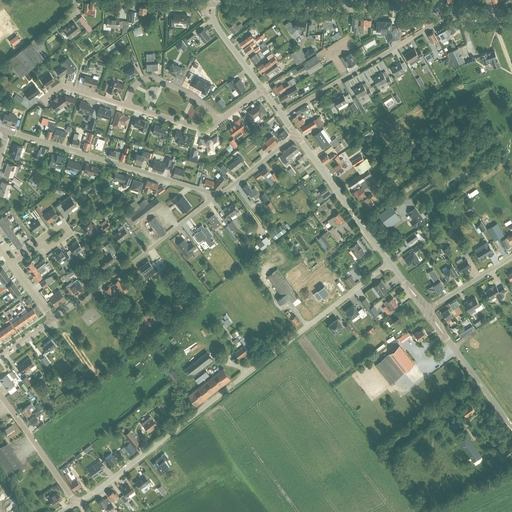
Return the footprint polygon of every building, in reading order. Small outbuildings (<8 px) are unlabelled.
[(84,15),(87,15),(92,16),(92,10),(92,8),(95,9),(95,1),(94,0),(93,0),(92,0),(90,0),(89,3),(85,3),(84,15)] [(170,25),(170,26),(174,26),(174,24),(174,22),(187,23),(187,24),(191,24),(191,18),(187,18),(187,15),(187,14),(183,14),(183,15),(181,15),(181,14),(174,14),(174,17),(170,16),(170,18),(170,25)] [(85,28),(88,26),(82,16),(78,19),(85,28)] [(325,16),(324,28),(331,29),(332,22),(332,16),(325,16)] [(103,24),(103,30),(110,30),(110,27),(122,27),(122,35),(127,32),(127,25),(122,25),(123,23),(123,21),(119,20),(119,19),(107,18),(107,24),(103,24)] [(371,20),(367,20),(367,19),(361,18),(361,26),(360,26),(359,33),(363,33),(364,26),(371,26),(371,20)] [(305,31),(306,20),(301,20),(295,20),(295,19),(294,19),(294,20),(294,22),(291,22),(289,22),(287,23),(285,25),(292,33),(297,29),(299,29),(299,30),(305,31)] [(377,24),(373,24),(373,30),(376,30),(381,31),(381,34),(386,34),(388,42),(399,39),(396,26),(392,26),(392,21),(387,21),(382,20),(382,21),(377,20),(377,24)] [(74,35),(81,30),(74,22),(67,27),(66,26),(63,29),(68,37),(73,33),(74,35)] [(239,28),(243,26),(240,23),(237,25),(235,22),(229,26),(233,32),(239,28)] [(399,35),(402,35),(402,29),(403,29),(403,30),(408,30),(408,22),(400,22),(400,24),(398,24),(397,29),(399,29),(399,35)] [(446,26),(444,27),(446,32),(445,33),(447,36),(446,37),(448,40),(451,38),(450,36),(449,35),(456,31),(452,24),(451,22),(446,25),(446,26)] [(446,32),(444,27),(441,29),(440,28),(438,29),(438,30),(437,31),(441,38),(440,38),(443,43),(448,40),(446,37),(447,36),(445,33),(446,32)] [(204,42),(211,37),(208,34),(209,34),(206,31),(204,28),(198,33),(204,42)] [(256,38),(260,34),(256,29),(252,32),(256,38)] [(434,41),(439,49),(441,47),(434,33),(428,36),(432,43),(434,41)] [(243,41),(240,43),(241,45),(243,47),(247,44),(253,39),(255,38),(252,34),(249,36),(243,41)] [(10,40),(14,45),(20,40),(16,35),(10,40)] [(366,45),(367,48),(377,43),(376,40),(366,45)] [(252,47),(256,45),(253,42),(244,49),(247,54),(253,49),(252,47)] [(19,76),(42,59),(30,43),(7,60),(19,76)] [(266,46),(260,50),(264,55),(270,51),(266,46)] [(291,53),(297,63),(305,58),(299,48),(291,53)] [(315,52),(313,48),(308,52),(307,51),(304,53),(307,58),(315,52)] [(455,66),(465,61),(458,48),(456,49),(453,50),(448,53),(455,66)] [(405,55),(409,63),(419,56),(420,58),(424,56),(420,49),(417,52),(415,49),(410,51),(411,52),(405,55)] [(495,68),(500,65),(494,50),(490,52),(490,51),(487,52),(488,53),(486,53),(486,52),(481,53),(485,63),(492,61),(495,68)] [(259,51),(250,58),(254,63),(260,59),(263,56),(259,51)] [(349,54),(343,58),(346,62),(349,67),(352,65),(356,63),(352,57),(355,55),(354,52),(351,54),(350,54),(349,54)] [(267,57),(269,60),(270,61),(264,64),(263,63),(257,67),(261,72),(278,61),(272,53),(267,57)] [(434,59),(430,53),(424,56),(429,63),(434,59)] [(131,54),(128,56),(133,64),(136,62),(131,54)] [(316,54),(296,67),(299,72),(306,67),(310,73),(323,65),(316,54)] [(154,58),(154,56),(150,57),(146,57),(146,59),(147,63),(146,63),(146,66),(147,70),(153,69),(155,69),(159,69),(159,65),(158,63),(155,63),(154,60),(154,58)] [(56,72),(60,77),(67,72),(69,74),(67,80),(74,81),(76,74),(74,70),(77,68),(69,57),(60,64),(61,63),(63,67),(56,72)] [(397,65),(391,68),(395,76),(401,72),(402,73),(405,71),(405,70),(407,68),(404,62),(401,64),(400,62),(396,64),(397,65)] [(268,69),(261,73),(266,80),(270,77),(268,74),(269,74),(268,72),(270,71),(271,72),(278,67),(279,66),(276,63),(273,65),(268,69)] [(173,64),(169,71),(178,76),(177,76),(181,78),(186,69),(182,67),(181,68),(176,65),(176,64),(174,64),(173,64)] [(125,72),(129,78),(138,72),(134,66),(125,72)] [(379,75),(373,79),(377,86),(384,82),(384,84),(388,82),(389,84),(392,83),(389,76),(386,78),(382,72),(379,74),(379,75)] [(55,80),(50,73),(44,78),(43,77),(40,79),(46,87),(50,85),(49,84),(51,83),(55,80)] [(85,76),(83,83),(86,84),(86,85),(89,86),(92,87),(95,88),(96,87),(98,80),(97,80),(98,77),(94,75),(93,79),(85,76)] [(420,76),(417,78),(421,85),(425,83),(420,76)] [(194,77),(190,85),(195,87),(198,88),(198,89),(203,91),(202,93),(206,95),(211,84),(198,78),(198,79),(194,77)] [(293,78),(288,81),(290,86),(296,82),(293,78)] [(234,79),(228,83),(232,89),(234,87),(236,89),(233,91),(233,92),(233,93),(235,95),(235,96),(236,96),(239,93),(246,89),(241,83),(242,82),(240,79),(236,82),(234,79)] [(108,92),(114,94),(115,92),(116,92),(118,91),(118,90),(122,91),(124,85),(111,81),(108,92)] [(285,89),(290,86),(288,82),(283,85),(283,86),(278,89),(275,85),(272,88),(276,95),(280,92),(280,93),(286,89),(285,89)] [(34,83),(28,88),(28,90),(24,92),(30,100),(34,97),(33,96),(36,94),(36,95),(40,92),(34,83)] [(360,87),(354,90),(358,97),(364,94),(364,95),(368,93),(369,96),(372,94),(369,88),(366,90),(363,83),(359,86),(360,87)] [(392,86),(397,94),(400,91),(396,84),(392,86)] [(286,92),(279,96),(282,102),(290,97),(289,96),(288,95),(298,89),(297,88),(295,85),(285,91),(286,92)] [(23,99),(16,94),(13,98),(21,103),(23,99)] [(335,102),(330,105),(331,106),(336,104),(338,107),(347,102),(348,104),(349,106),(353,112),(358,109),(354,103),(351,105),(350,103),(353,101),(349,94),(344,96),(343,95),(340,97),(338,98),(334,100),(335,102)] [(64,95),(61,97),(61,96),(58,98),(57,97),(53,100),(54,101),(50,104),(56,112),(66,104),(68,104),(73,105),(75,99),(64,95)] [(227,106),(221,99),(216,103),(222,110),(227,106)] [(85,102),(81,101),(79,106),(80,107),(78,111),(82,112),(82,113),(86,114),(85,119),(89,120),(93,109),(89,108),(90,105),(85,103),(85,102)] [(255,121),(261,117),(267,112),(260,103),(248,112),(253,118),(255,121)] [(105,108),(99,107),(96,117),(100,118),(101,117),(109,119),(111,110),(107,109),(107,108),(105,108)] [(122,113),(117,112),(113,126),(120,128),(121,123),(127,125),(129,117),(121,115),(122,113)] [(5,114),(2,122),(9,124),(12,113),(9,113),(9,115),(5,114)] [(12,113),(9,124),(15,125),(17,119),(17,117),(13,116),(14,114),(12,113)] [(298,126),(305,122),(299,113),(293,118),(298,126)] [(51,138),(53,131),(53,132),(56,124),(49,122),(50,119),(43,117),(41,123),(48,125),(48,126),(49,126),(46,137),(51,138)] [(301,128),(304,132),(316,125),(318,127),(324,124),(319,117),(301,128)] [(89,129),(94,130),(97,120),(92,118),(89,129)] [(278,125),(273,129),(275,131),(273,133),(278,138),(280,141),(289,134),(285,129),(284,129),(283,127),(282,126),(283,125),(277,118),(276,118),(275,119),(281,127),(280,128),(278,125)] [(136,119),(133,126),(139,128),(138,129),(146,131),(149,122),(141,119),(141,120),(136,119)] [(236,124),(229,129),(232,133),(232,134),(233,135),(234,136),(234,135),(235,136),(242,131),(243,133),(248,129),(240,119),(235,122),(236,124)] [(162,127),(155,125),(152,133),(159,135),(159,136),(162,137),(162,140),(165,141),(167,134),(164,133),(166,127),(162,126),(162,127)] [(55,129),(53,137),(64,140),(66,132),(55,129)] [(315,135),(314,136),(323,148),(329,143),(330,143),(330,142),(332,141),(324,129),(321,131),(320,131),(319,132),(315,135)] [(176,130),(174,138),(179,140),(177,144),(181,145),(181,144),(188,147),(191,137),(187,136),(187,135),(184,134),(183,136),(181,135),(181,132),(176,130)] [(342,142),(347,139),(342,131),(337,135),(342,142)] [(85,141),(83,148),(88,150),(90,143),(91,143),(93,137),(94,134),(88,132),(87,135),(87,137),(86,141),(85,141)] [(80,141),(77,140),(79,134),(75,133),(71,144),(78,147),(80,141)] [(95,135),(93,144),(96,145),(95,147),(97,148),(97,149),(101,150),(101,149),(102,149),(105,139),(99,137),(99,136),(95,135)] [(266,152),(278,142),(273,135),(264,143),(265,144),(262,146),(266,152)] [(207,140),(207,141),(201,139),(199,145),(207,148),(208,155),(215,154),(214,147),(221,141),(217,137),(212,140),(211,139),(210,139),(209,139),(208,140),(207,140)] [(333,146),(339,142),(336,138),(332,141),(330,142),(330,143),(333,146)] [(339,142),(333,146),(337,152),(344,147),(342,143),(340,143),(339,142)] [(23,147),(22,147),(14,144),(10,156),(19,159),(21,152),(22,152),(23,152),(24,151),(24,150),(24,149),(24,148),(23,148),(23,147)] [(294,144),(289,147),(294,154),(300,150),(296,144),(294,144)] [(124,161),(126,154),(127,154),(129,148),(126,147),(124,153),(121,152),(121,153),(114,150),(114,152),(109,150),(107,156),(114,158),(119,159),(119,160),(124,161)] [(285,153),(280,156),(287,165),(293,161),(291,157),(294,154),(289,147),(283,152),(285,153)] [(137,153),(135,161),(142,163),(143,159),(144,159),(145,157),(149,158),(151,159),(153,154),(150,153),(151,153),(146,152),(146,153),(142,151),(141,155),(137,153)] [(325,164),(336,156),(335,154),(335,155),(334,154),(329,158),(327,155),(321,159),(325,164)] [(362,154),(352,161),(355,166),(366,158),(362,154)] [(62,164),(64,156),(57,155),(57,156),(52,155),(49,165),(62,169),(63,164),(62,164)] [(243,162),(245,160),(241,155),(238,157),(239,158),(229,165),(234,171),(244,163),(243,162)] [(337,156),(333,159),(337,165),(334,168),(337,172),(343,167),(344,169),(348,166),(342,159),(340,161),(339,159),(338,157),(337,156)] [(360,173),(374,164),(369,156),(355,166),(357,170),(358,169),(360,173)] [(155,160),(152,169),(159,171),(158,171),(163,173),(164,168),(169,169),(172,159),(167,158),(165,164),(155,160)] [(78,172),(80,164),(69,160),(66,169),(78,172)] [(13,177),(16,166),(8,163),(4,174),(13,177)] [(87,163),(84,172),(91,174),(90,178),(94,179),(95,175),(96,173),(98,168),(96,168),(90,166),(90,164),(87,163)] [(224,174),(228,170),(224,164),(220,167),(224,174)] [(267,167),(261,172),(266,177),(267,180),(272,185),(275,183),(269,176),(271,175),(272,174),(267,167)] [(293,176),(297,173),(292,167),(289,170),(293,176)] [(36,173),(31,177),(37,183),(42,179),(41,178),(45,174),(39,168),(35,172),(36,173)] [(175,168),(172,176),(176,177),(176,176),(182,178),(185,171),(175,168)] [(349,182),(348,183),(352,188),(361,182),(365,190),(367,193),(380,185),(373,174),(372,175),(368,169),(349,182)] [(266,177),(261,172),(256,176),(258,179),(260,178),(262,180),(266,177)] [(114,178),(114,179),(123,183),(122,184),(123,185),(123,186),(126,187),(127,184),(129,185),(131,178),(116,173),(114,178)] [(217,182),(214,186),(218,189),(219,190),(222,186),(227,180),(222,175),(221,176),(219,173),(218,173),(215,176),(219,179),(217,181),(217,182)] [(272,174),(271,175),(277,182),(280,180),(274,173),(272,174)] [(14,177),(12,181),(19,185),(20,186),(22,182),(21,182),(14,177)] [(37,183),(31,177),(29,179),(28,180),(34,186),(35,185),(37,183)] [(131,188),(140,191),(142,182),(134,179),(131,188)] [(206,179),(204,185),(213,188),(215,182),(206,179)] [(157,188),(158,184),(156,184),(154,183),(153,182),(151,182),(147,180),(146,182),(146,183),(145,184),(146,184),(145,185),(145,187),(144,188),(144,190),(143,190),(144,191),(149,192),(150,189),(153,190),(156,191),(157,188)] [(0,192),(0,194),(7,196),(10,185),(2,182),(1,186),(2,186),(0,192)] [(310,193),(302,183),(299,185),(307,195),(310,193)] [(12,187),(19,192),(22,190),(15,184),(12,187)] [(248,194),(252,198),(259,191),(256,187),(253,190),(248,184),(243,188),(248,194)] [(317,199),(329,190),(326,187),(317,194),(316,192),(314,194),(317,199)] [(357,190),(353,194),(357,199),(361,196),(362,198),(366,195),(365,194),(367,193),(364,191),(362,187),(357,191),(357,190)] [(473,196),(480,191),(477,188),(470,193),(473,196)] [(319,201),(320,203),(322,201),(332,194),(329,190),(317,199),(319,201)] [(377,203),(380,200),(373,190),(370,193),(377,203)] [(265,193),(260,196),(263,202),(269,199),(265,193)] [(175,203),(183,213),(190,207),(188,203),(183,196),(179,199),(177,196),(171,200),(174,204),(175,203)] [(369,208),(373,205),(366,196),(362,199),(369,208)] [(400,197),(396,201),(399,206),(404,202),(400,197)] [(64,207),(63,208),(68,214),(72,211),(71,209),(76,205),(71,198),(62,205),(64,207)] [(146,200),(138,205),(132,210),(128,213),(135,222),(161,203),(157,198),(149,204),(146,200)] [(132,210),(138,205),(134,200),(128,205),(132,210)] [(277,211),(275,209),(271,202),(267,205),(272,212),(273,214),(277,211)] [(227,207),(223,210),(229,218),(235,214),(238,217),(241,214),(234,203),(227,208),(227,207)] [(389,228),(401,218),(391,205),(379,215),(389,228)] [(40,216),(43,214),(37,207),(35,209),(40,216)] [(52,220),(58,215),(53,208),(44,215),(50,223),(53,221),(52,220)] [(417,226),(424,221),(415,209),(408,214),(413,220),(410,222),(414,227),(417,225),(417,226)] [(35,218),(39,215),(35,210),(31,213),(35,218)] [(334,226),(344,219),(339,212),(329,220),(334,226)] [(215,214),(209,219),(213,224),(212,225),(214,228),(215,228),(217,230),(222,226),(221,224),(221,223),(215,214)] [(0,224),(9,218),(7,215),(4,218),(2,216),(0,217),(0,224)] [(148,215),(142,219),(146,223),(151,219),(148,215)] [(160,236),(166,232),(154,217),(148,222),(160,236)] [(9,218),(0,224),(3,229),(9,225),(12,223),(9,218)] [(41,229),(44,227),(37,218),(29,224),(35,233),(40,229),(41,229)] [(237,228),(232,221),(228,224),(233,231),(237,228)] [(481,221),(475,224),(478,228),(479,227),(482,232),(486,229),(481,221)] [(89,233),(91,236),(99,230),(94,224),(91,226),(89,223),(85,226),(84,226),(83,227),(83,228),(82,228),(87,234),(89,233)] [(497,223),(488,228),(495,240),(499,238),(500,240),(499,241),(502,247),(504,249),(507,248),(510,245),(506,238),(504,239),(502,236),(503,235),(497,223)] [(287,231),(282,224),(271,233),(276,239),(287,231)] [(9,225),(3,229),(7,234),(13,230),(9,225)] [(119,231),(114,236),(119,242),(124,238),(125,239),(127,237),(127,236),(129,234),(124,228),(122,225),(118,229),(119,231)] [(202,225),(197,229),(199,231),(194,234),(195,235),(193,237),(199,245),(206,240),(210,246),(215,243),(216,245),(217,244),(214,240),(214,239),(213,240),(211,237),(213,235),(207,227),(205,228),(202,225)] [(13,230),(7,234),(11,239),(16,235),(13,230)] [(231,231),(228,233),(233,240),(236,237),(231,231)] [(322,237),(318,239),(326,250),(329,248),(336,242),(328,231),(321,236),(322,237)] [(418,238),(415,233),(406,239),(409,244),(418,238)] [(20,239),(16,235),(11,239),(14,243),(20,239)] [(20,239),(14,243),(18,248),(23,244),(20,239)] [(74,244),(69,247),(70,249),(74,254),(75,256),(77,256),(78,255),(79,253),(77,251),(82,248),(83,250),(86,248),(82,243),(80,245),(76,240),(73,242),(74,244)] [(177,245),(186,256),(196,248),(192,242),(188,245),(184,240),(177,245)] [(478,255),(481,259),(488,255),(489,256),(494,254),(487,242),(475,249),(476,252),(476,253),(477,255),(478,255)] [(112,255),(116,252),(109,243),(104,246),(109,252),(98,261),(104,268),(115,260),(112,255)] [(358,258),(365,253),(357,243),(356,244),(356,243),(355,244),(350,248),(358,258)] [(71,258),(70,257),(67,252),(64,254),(61,251),(55,256),(59,262),(63,259),(65,262),(71,258)] [(414,266),(420,262),(418,259),(419,259),(414,252),(404,259),(409,266),(412,263),(414,266)] [(458,265),(462,272),(463,272),(463,273),(468,270),(468,269),(471,267),(467,259),(458,265)] [(144,264),(139,268),(142,272),(147,278),(148,277),(152,274),(159,269),(155,265),(154,263),(152,264),(151,265),(151,264),(149,261),(144,264)] [(29,271),(35,266),(31,262),(26,266),(29,271)] [(35,266),(29,271),(33,276),(39,271),(41,270),(43,268),(46,265),(47,265),(45,262),(37,269),(35,266)] [(449,269),(444,272),(448,280),(454,276),(455,278),(458,276),(452,266),(448,268),(449,269)] [(39,271),(33,276),(37,281),(43,276),(41,274),(43,272),(45,270),(43,268),(41,270),(39,271)] [(275,277),(270,280),(282,297),(277,300),(280,304),(289,298),(296,306),(301,302),(277,269),(272,273),(275,277)] [(432,286),(427,289),(431,294),(437,290),(437,291),(437,292),(438,292),(440,290),(445,287),(444,286),(440,280),(440,279),(433,269),(430,271),(428,272),(428,273),(429,272),(429,273),(436,283),(435,284),(433,285),(432,286)] [(0,279),(3,283),(0,285),(0,288),(1,289),(5,286),(4,286),(10,281),(8,279),(10,278),(6,273),(0,277),(0,279)] [(347,278),(345,280),(350,287),(356,283),(352,278),(351,276),(347,278)] [(75,285),(80,292),(84,289),(82,285),(84,284),(81,279),(78,281),(77,279),(73,282),(75,285)] [(43,288),(48,284),(45,280),(40,283),(43,288)] [(127,292),(125,289),(118,280),(113,284),(122,295),(127,292)] [(10,281),(4,286),(5,286),(6,288),(8,287),(11,292),(17,287),(13,282),(11,284),(10,281)] [(376,284),(376,285),(374,287),(381,296),(388,291),(381,281),(379,283),(378,282),(376,284)] [(75,285),(73,282),(66,287),(71,294),(73,292),(76,295),(80,292),(75,285)] [(318,291),(313,294),(316,298),(318,301),(323,298),(323,297),(323,298),(330,293),(329,292),(327,289),(324,286),(320,289),(318,291)] [(489,296),(485,298),(487,301),(488,302),(491,300),(492,299),(496,296),(498,300),(504,296),(503,294),(507,292),(503,286),(498,289),(496,286),(493,287),(493,286),(489,288),(490,289),(486,291),(489,296)] [(21,292),(17,287),(11,292),(14,296),(13,298),(15,300),(21,296),(19,294),(21,292)] [(108,295),(109,297),(110,298),(115,294),(109,287),(104,291),(108,295)] [(63,303),(66,300),(59,290),(54,294),(55,296),(50,299),(55,306),(59,304),(60,305),(63,303)] [(26,309),(31,317),(36,314),(33,308),(29,303),(31,301),(29,297),(24,301),(26,305),(28,307),(26,309)] [(369,303),(366,298),(363,300),(361,302),(364,306),(367,310),(369,309),(372,306),(369,303)] [(387,301),(384,303),(386,306),(391,313),(398,308),(396,306),(398,304),(393,298),(388,302),(387,301)] [(464,304),(471,314),(476,311),(475,309),(480,306),(475,298),(469,302),(468,302),(464,304)] [(457,300),(450,304),(453,309),(460,305),(457,300)] [(115,303),(110,308),(115,314),(121,310),(115,303)] [(376,308),(374,305),(373,306),(372,307),(370,308),(368,310),(370,312),(372,315),(373,316),(379,312),(376,308)] [(349,310),(346,312),(348,315),(351,319),(355,316),(359,313),(360,314),(361,316),(363,315),(366,313),(363,310),(362,308),(360,310),(358,311),(356,308),(354,306),(349,310)] [(446,319),(452,315),(450,311),(452,310),(451,307),(442,314),(446,319)] [(31,317),(26,309),(23,311),(21,313),(22,315),(26,321),(31,317)] [(295,324),(300,321),(296,316),(293,318),(288,311),(286,313),(291,320),(291,319),(295,324)] [(393,328),(402,321),(396,313),(388,320),(393,328)] [(22,315),(17,319),(21,324),(26,321),(22,315)] [(226,315),(223,317),(226,320),(224,321),(227,326),(232,323),(226,315)] [(17,319),(12,322),(16,328),(21,324),(17,319)] [(338,319),(329,326),(334,333),(343,326),(338,319)] [(11,323),(6,327),(10,332),(15,329),(11,323)] [(472,326),(460,334),(462,338),(475,330),(472,326)] [(6,327),(1,331),(4,336),(10,332),(6,327)] [(413,335),(412,336),(414,339),(417,337),(420,341),(427,335),(422,330),(419,332),(418,331),(413,335)] [(402,342),(411,336),(408,332),(398,340),(400,342),(402,341),(402,342)] [(350,335),(343,341),(345,344),(352,338),(350,335)] [(247,348),(250,346),(244,338),(243,338),(242,339),(241,340),(245,345),(235,352),(240,358),(249,351),(247,348)] [(57,346),(51,340),(45,345),(45,346),(42,348),(46,352),(52,347),(54,349),(57,346)] [(382,360),(376,365),(391,384),(414,365),(400,346),(390,354),(387,356),(382,360)] [(190,377),(213,359),(207,352),(184,369),(190,377)] [(41,360),(45,366),(50,362),(45,356),(41,360)] [(30,358),(17,367),(22,374),(30,368),(32,370),(37,367),(30,358)] [(172,367),(166,372),(174,381),(179,376),(172,367)] [(196,405),(232,379),(224,368),(189,395),(196,405)] [(12,370),(9,373),(7,374),(2,378),(1,378),(0,378),(0,380),(2,383),(2,382),(8,390),(11,394),(17,389),(14,385),(11,380),(14,378),(13,378),(16,376),(12,370)] [(26,376),(22,379),(27,385),(31,382),(26,376)] [(449,399),(446,395),(435,403),(438,407),(449,399)] [(471,405),(462,411),(466,417),(476,411),(474,408),(476,407),(472,400),(469,402),(471,405)] [(29,409),(33,406),(31,403),(22,410),(27,416),(31,412),(29,409)] [(36,415),(30,420),(34,425),(40,420),(37,417),(45,412),(43,410),(42,408),(37,411),(34,413),(36,415)] [(148,421),(143,425),(149,433),(152,430),(152,429),(157,425),(150,416),(147,419),(148,421)] [(36,425),(38,428),(45,423),(42,420),(36,425)] [(453,432),(462,426),(458,420),(449,426),(453,432)] [(7,437),(14,432),(10,426),(8,428),(6,423),(0,427),(7,437)] [(125,435),(134,447),(139,443),(129,431),(125,435)] [(473,462),(482,457),(467,435),(459,440),(473,462)] [(124,447),(130,455),(136,451),(128,440),(124,443),(126,445),(124,447)] [(0,470),(9,483),(25,471),(8,447),(0,452),(0,470)] [(105,458),(112,466),(118,461),(113,455),(111,453),(105,458)] [(155,463),(154,465),(160,473),(161,472),(160,471),(164,469),(167,466),(168,465),(168,464),(165,460),(164,460),(162,462),(159,465),(157,462),(156,462),(155,463)] [(105,467),(100,461),(88,469),(94,478),(104,471),(102,469),(105,467)] [(60,470),(69,483),(74,491),(81,485),(76,478),(73,481),(67,473),(71,470),(67,464),(60,470)] [(142,479),(136,483),(140,488),(140,489),(141,488),(142,490),(148,486),(147,484),(149,482),(144,475),(141,478),(142,479)] [(122,488),(120,489),(126,497),(131,494),(133,496),(135,494),(133,492),(131,488),(128,485),(124,488),(123,488),(122,488)] [(161,486),(157,489),(163,496),(166,493),(161,486)] [(58,502),(62,499),(57,492),(48,498),(53,505),(58,501),(58,502)] [(116,501),(119,498),(115,493),(114,494),(113,492),(108,495),(112,500),(115,498),(116,501)] [(131,505),(130,504),(123,495),(120,497),(128,507),(131,505)] [(111,503),(108,505),(107,505),(103,499),(98,502),(102,509),(104,507),(107,511),(112,511),(112,510),(115,508),(111,503)]
